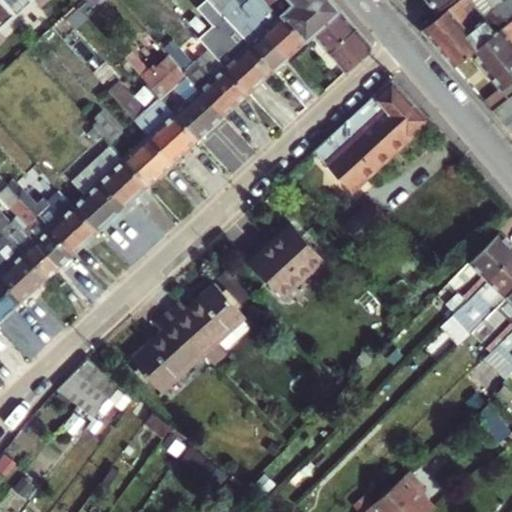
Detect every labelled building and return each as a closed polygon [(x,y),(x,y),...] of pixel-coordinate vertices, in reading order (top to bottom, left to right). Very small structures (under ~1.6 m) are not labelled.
[(30,0),(32,1),(33,0),(0,0),(0,30),(18,14),(11,7),(18,0),(30,0)] [(30,0),(18,0),(11,7),(18,14),(32,1),(30,0)] [(332,0),(275,0),(273,2),(306,40),(312,34),(340,8),(332,0)] [(458,0),(421,29),(453,67),(471,53),(511,20),(511,0),(506,0),(488,14),(467,31),(459,21),(476,8),(469,0),(458,0)] [(427,0),(437,12),(452,0),(427,0)] [(220,8),(225,14),(274,68),(288,56),(261,26),(258,29),(252,22),(248,26),(227,2),(220,8)] [(271,4),(252,22),(258,29),(261,26),(288,56),(306,40),(273,2),(271,4)] [(480,5),(476,8),(459,21),(467,31),(488,14),(480,5)] [(373,47),(340,8),(312,34),(316,39),(344,72),(373,47)] [(229,37),(213,53),(226,67),(249,92),(274,68),(225,14),(216,22),(229,37)] [(492,112),(511,95),(511,42),(509,38),(511,35),(511,20),(471,53),(499,89),(483,102),(492,112)] [(216,22),(199,37),(209,48),(213,53),(229,37),(216,22)] [(200,90),(223,116),(249,92),(226,67),(213,53),(209,48),(193,61),(173,39),(163,49),(170,56),(187,76),(200,90)] [(168,105),(198,139),(223,116),(200,90),(187,76),(170,56),(144,79),(162,98),(168,105)] [(144,79),(118,101),(140,125),(144,130),(150,136),(173,161),(198,139),(168,105),(162,98),(144,79)] [(393,80),(364,107),(372,116),(376,112),(382,118),(387,113),(410,137),(429,120),(393,80)] [(511,95),(492,112),(510,133),(511,131),(511,95)] [(354,195),(360,190),(357,186),(410,137),(387,113),(382,118),(376,112),(372,116),(364,107),(315,152),(354,195)] [(64,125),(44,142),(68,167),(77,158),(87,149),(64,125)] [(144,130),(140,125),(129,135),(133,140),(144,130)] [(147,185),(124,159),(94,127),(84,136),(103,157),(88,170),(123,208),(135,197),(147,185)] [(150,136),(124,159),(147,185),(173,161),(150,136)] [(88,170),(82,164),(72,173),(79,179),(74,183),(84,194),(73,205),(97,231),(123,208),(88,170)] [(27,225),(23,229),(58,267),(72,254),(20,197),(9,184),(0,191),(0,192),(7,201),(11,198),(15,202),(10,207),(27,225)] [(73,205),(60,190),(48,202),(50,204),(43,211),(26,192),(20,197),(72,254),(97,231),(73,205)] [(386,217),(370,200),(344,224),(360,241),(386,217)] [(58,267),(23,229),(14,218),(10,222),(0,210),(0,227),(11,239),(46,277),(58,267)] [(292,224),(251,261),(282,296),(323,258),(292,224)] [(455,316),(468,303),(511,259),(511,245),(500,234),(450,284),(449,285),(458,294),(445,306),(455,316)] [(46,277),(11,239),(0,249),(0,277),(21,301),(46,277)] [(511,259),(468,303),(477,312),(462,328),(470,335),(485,320),(511,292),(511,259)] [(0,320),(21,301),(0,277),(0,320)] [(181,301),(168,312),(204,353),(245,316),(215,284),(188,308),(181,301)] [(511,292),(485,320),(494,328),(480,344),(490,354),(511,331),(511,292)] [(162,389),(204,353),(168,312),(155,324),(162,331),(133,357),(162,389)] [(511,348),(503,358),(511,366),(511,348)] [(62,391),(78,403),(93,384),(103,371),(87,359),(77,372),(62,391)] [(78,403),(95,416),(110,397),(121,384),(103,371),(93,384),(78,403)] [(511,435),(511,428),(487,401),(476,411),(504,443),(511,435)] [(154,409),(147,419),(157,426),(163,417),(154,409)] [(431,511),(436,508),(423,494),(426,490),(409,471),(363,511),(431,511)]
